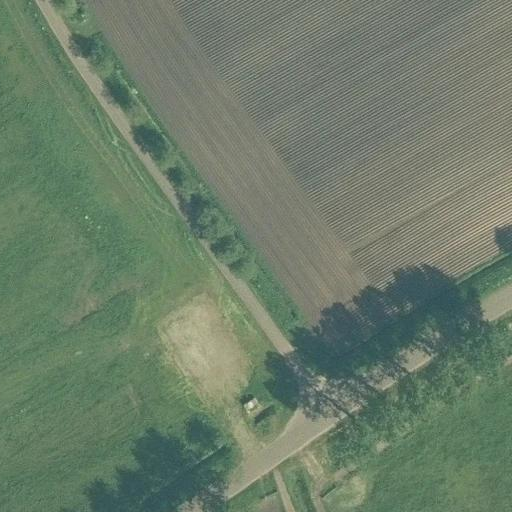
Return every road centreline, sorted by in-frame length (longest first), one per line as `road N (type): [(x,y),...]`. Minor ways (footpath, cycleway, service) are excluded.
road 1 (unclassified): [(330,411),(67,45),(43,0)]
road 2 (tertiary): [(330,411),(511,292)]
road 3 (tertiary): [(191,511),(330,411)]
